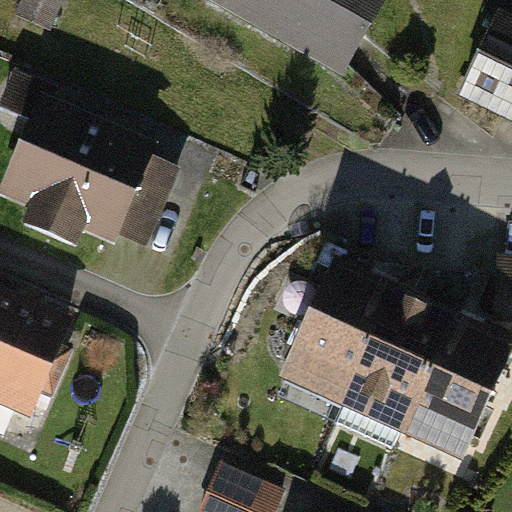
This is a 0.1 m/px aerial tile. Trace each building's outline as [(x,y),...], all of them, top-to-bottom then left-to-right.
[(56,0),(11,0),(3,27),(44,40),(56,0)] [(220,0),(353,65),(385,0),(220,0)] [(511,36),(481,22),(445,99),(511,130),(511,36)] [(50,93),(2,74),(0,79),(0,127),(17,134),(0,177),(0,218),(23,227),(16,247),(66,266),(74,246),(131,268),(173,161),(43,111),(50,93)] [(511,355),(511,337),(332,252),(273,377),(459,466),(511,355)] [(511,255),(492,255),(491,320),(511,320),(511,255)] [(67,331),(0,305),(0,422),(28,433),(67,331)] [(271,511),(281,491),(224,466),(203,511),(271,511)] [(20,511),(27,496),(0,485),(0,511),(20,511)]
